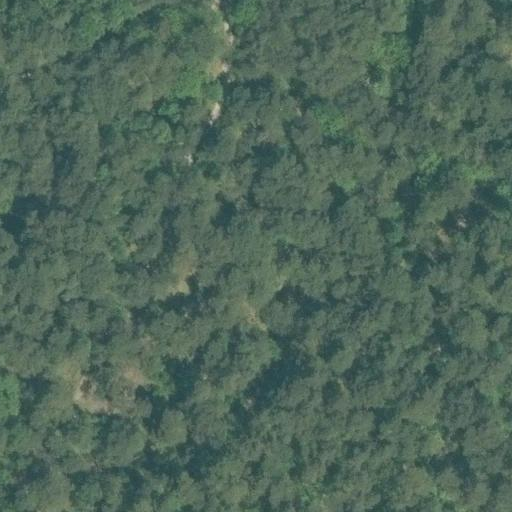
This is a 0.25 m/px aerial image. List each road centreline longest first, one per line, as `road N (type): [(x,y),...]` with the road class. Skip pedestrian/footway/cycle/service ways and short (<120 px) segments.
road 1 (track): [(14,511),(129,284),(202,167),(225,89),(232,0)]
road 2 (track): [(0,85),(89,59),(228,0)]
